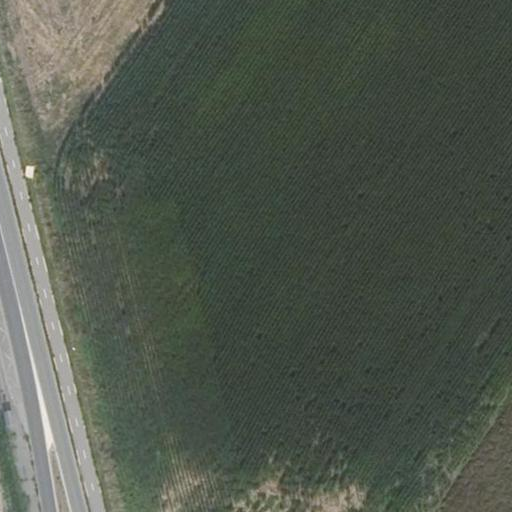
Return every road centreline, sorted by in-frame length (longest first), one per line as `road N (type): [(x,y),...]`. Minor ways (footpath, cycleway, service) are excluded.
road 1 (tertiary): [(78,511),(30,351)]
road 2 (tertiary): [(30,351),(49,511)]
